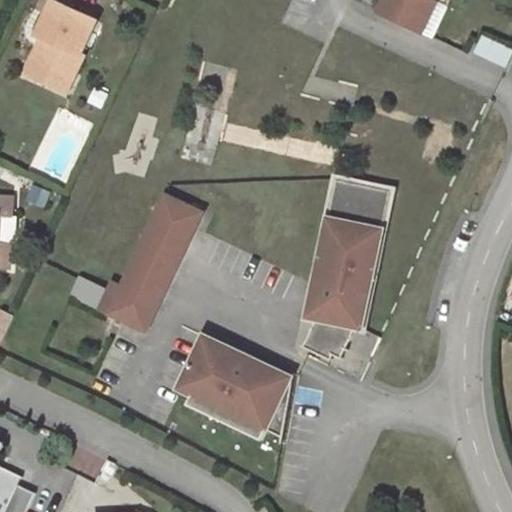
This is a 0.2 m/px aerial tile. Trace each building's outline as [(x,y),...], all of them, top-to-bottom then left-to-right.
[(386,0),(381,13),(422,33),(437,1),(449,6),(451,0),(386,0)] [(81,55),(96,21),(53,1),(37,35),(43,38),(47,40),(41,52),(37,50),(26,74),(57,88),(67,67),(76,71),(83,56),(81,55)] [(511,48),(482,34),(473,52),(506,67),(511,53),(511,48)] [(43,38),(37,50),(41,52),(47,40),(43,38)] [(67,67),(57,88),(66,93),(76,71),(67,67)] [(307,348),(334,360),(336,355),(343,359),(358,327),(363,328),(392,191),(338,180),(310,317),(319,318),(307,348)] [(148,331),(204,213),(167,195),(123,287),(110,313),(148,331)] [(0,197),(0,267),(10,268),(11,245),(0,244),(0,215),(12,216),(13,198),(0,197)] [(73,296),(110,313),(123,287),(114,282),(110,291),(82,277),(73,296)] [(0,340),(9,316),(0,312),(0,340)] [(244,355),(206,336),(181,389),(195,394),(190,405),(263,440),(268,430),(285,437),(295,379),(256,360),(253,366),(241,361),(244,355)] [(70,447),(62,464),(93,478),(101,461),(70,447)] [(4,511),(27,511),(36,494),(18,485),(4,511)]
